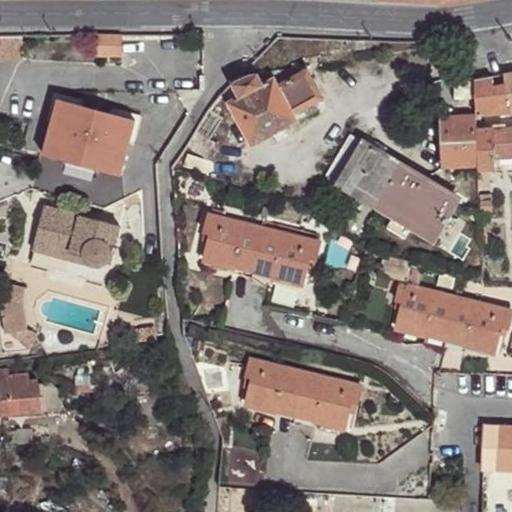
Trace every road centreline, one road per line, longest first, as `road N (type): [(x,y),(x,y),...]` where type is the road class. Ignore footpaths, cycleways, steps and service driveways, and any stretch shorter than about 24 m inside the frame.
road 1 (residential): [(0,17),(443,20),(508,10)]
road 2 (unknown): [(243,314),(374,351),(427,381),(456,412)]
road 3 (unknown): [(400,19),(338,134),(261,192)]
road 4 (residential): [(451,511),(456,412),(511,414)]
